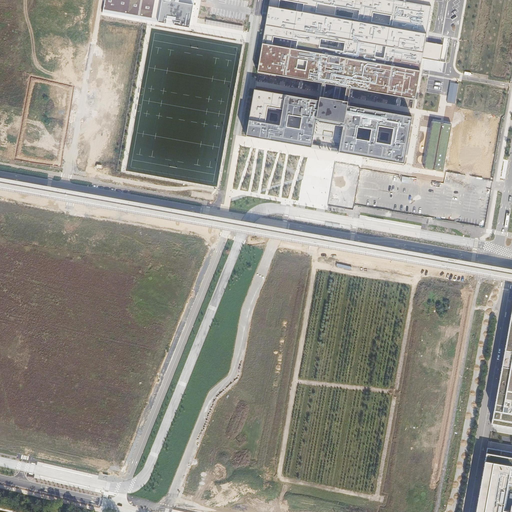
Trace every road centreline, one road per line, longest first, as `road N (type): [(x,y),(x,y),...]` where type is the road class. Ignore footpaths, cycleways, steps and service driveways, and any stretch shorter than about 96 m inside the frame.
road 1 (tertiary): [(234,215),(119,506)]
road 2 (tertiary): [(493,263),(234,215)]
road 3 (track): [(425,250),(375,498)]
road 4 (tertiary): [(465,511),(507,266)]
road 5 (tertiary): [(234,215),(62,184)]
road 6 (secondary): [(0,478),(119,506)]
